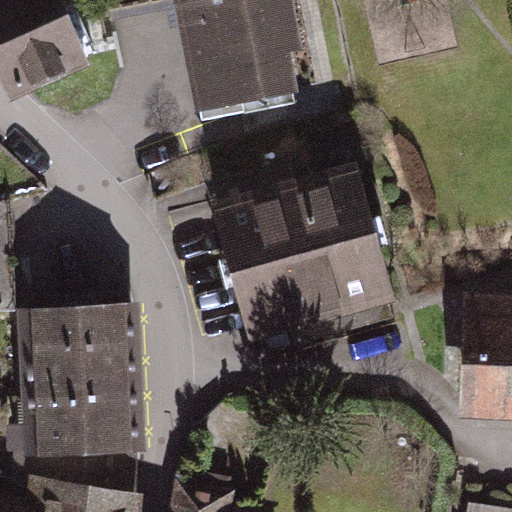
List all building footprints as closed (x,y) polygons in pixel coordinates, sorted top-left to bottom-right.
[(73,0),(0,0),(0,54),(19,96),(100,59),(73,0)] [(183,0),(206,121),(323,99),(304,0),(183,0)] [(257,343),(405,307),(372,173),(224,209),(257,343)] [(470,421),(511,422),(511,303),(476,302),(470,421)] [(42,310),(45,482),(139,496),(135,306),(42,310)] [(0,511),(137,511),(139,496),(45,482),(23,479),(19,507),(0,504),(0,511)] [(241,511),(244,491),(179,483),(175,511),(241,511)]
